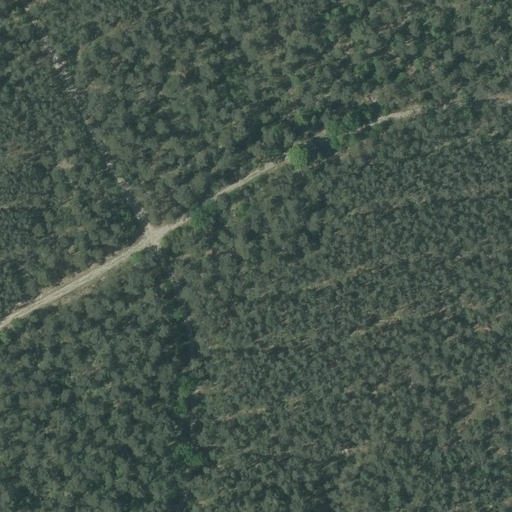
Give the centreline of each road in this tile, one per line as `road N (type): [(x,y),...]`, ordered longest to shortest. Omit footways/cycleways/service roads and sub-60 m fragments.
road 1 (track): [(511,102),(437,107),(341,130),(238,182),(152,239)]
road 2 (track): [(171,511),(192,410),(190,360),(176,291),(152,239)]
road 3 (track): [(21,0),(152,239)]
road 4 (track): [(152,239),(0,320)]
